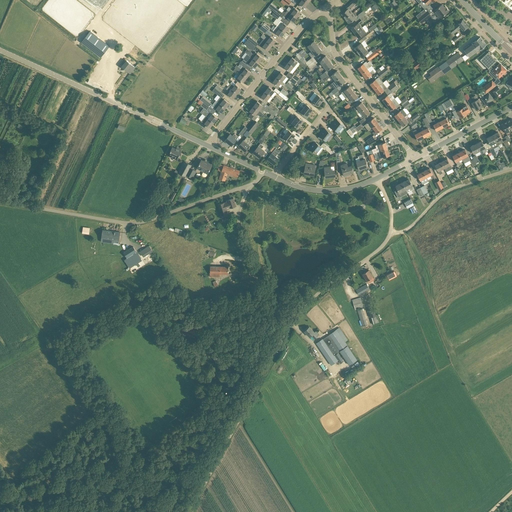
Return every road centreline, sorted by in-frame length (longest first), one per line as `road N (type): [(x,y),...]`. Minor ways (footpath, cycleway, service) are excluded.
road 1 (unclassified): [(0,201),(137,223),(246,186)]
road 2 (tertiary): [(208,146),(0,50)]
road 3 (unclassified): [(188,511),(289,327)]
road 4 (residential): [(208,146),(302,26),(328,7)]
road 5 (residential): [(414,158),(336,55),(328,7)]
road 6 (unclassified): [(289,327),(249,266),(238,215),(246,186)]
road 7 (residential): [(390,232),(411,226),(447,190),(511,168)]
road 8 (unclassified): [(289,327),(311,298),(390,232)]
